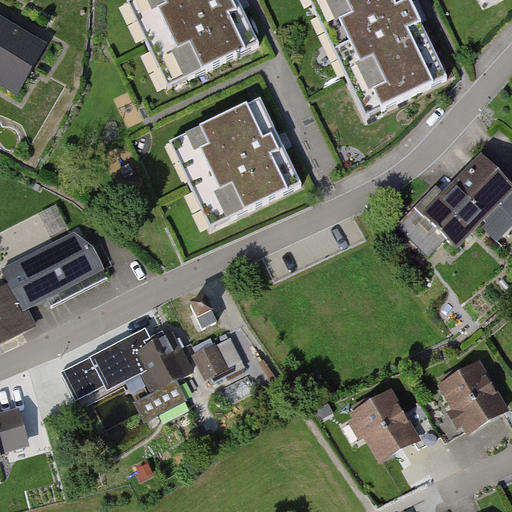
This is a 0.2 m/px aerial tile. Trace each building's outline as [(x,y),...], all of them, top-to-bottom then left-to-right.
[(238,0),(141,0),(127,7),(168,93),(262,50),(238,0)] [(406,0),(306,0),(366,125),(448,86),(406,0)] [(52,48),(0,16),(0,85),(21,98),(52,48)] [(263,105),(171,148),(211,234),(303,191),(263,105)] [(511,231),(511,192),(483,162),(427,215),(465,255),(487,234),(497,245),(511,231)] [(82,236),(9,272),(30,315),(103,279),(82,236)] [(13,287),(0,294),(0,352),(37,333),(13,287)] [(181,335),(138,355),(158,396),(200,375),(181,335)] [(212,338),(192,348),(209,383),(248,364),(235,338),(217,347),(212,338)] [(511,399),(493,365),(450,388),(477,438),(511,418),(511,399)] [(403,394),(358,420),(384,466),(429,441),(403,394)] [(29,409),(0,416),(0,461),(41,450),(29,409)]
